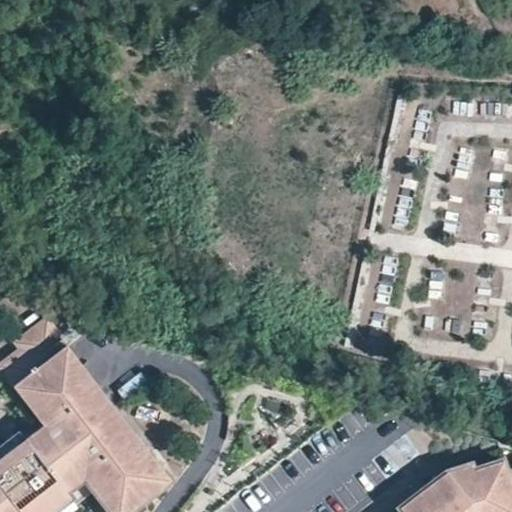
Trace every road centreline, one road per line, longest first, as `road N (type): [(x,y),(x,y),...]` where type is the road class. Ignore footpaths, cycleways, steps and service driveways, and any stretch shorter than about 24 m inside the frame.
road 1 (track): [(0,14),(387,70)]
road 2 (track): [(511,85),(387,70)]
